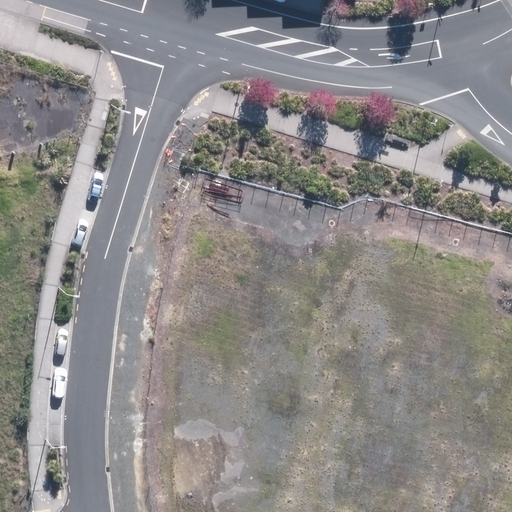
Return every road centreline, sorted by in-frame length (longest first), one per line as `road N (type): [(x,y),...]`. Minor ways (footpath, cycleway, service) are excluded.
road 1 (residential): [(86,511),(79,421),(96,293),(117,208),(185,17)]
road 2 (tertiary): [(185,17),(331,56),(380,59),(445,47)]
